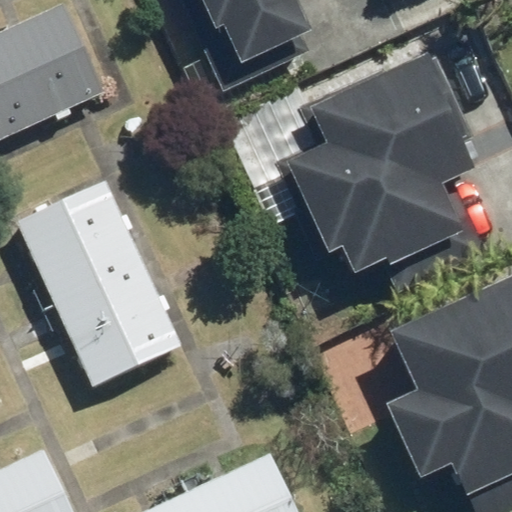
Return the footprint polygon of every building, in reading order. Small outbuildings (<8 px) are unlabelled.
[(174,0),(220,101),(311,60),(283,0),(174,0)] [(59,11),(0,38),(0,145),(100,100),(59,11)] [(331,260),(345,288),(379,272),(382,278),(456,244),(434,198),(465,183),(451,154),(469,146),(432,67),(421,72),(418,66),(379,84),(376,76),(296,114),(314,151),(274,170),(294,214),(287,217),(312,270),(331,260)] [(101,189),(11,229),(87,398),(178,356),(102,191),(101,189)] [(511,284),(380,344),(407,403),(376,417),(410,493),(444,478),(458,509),(511,484),(511,284)] [(65,511),(40,457),(0,475),(0,511),(65,511)] [(289,511),(266,461),(155,511),(289,511)]
